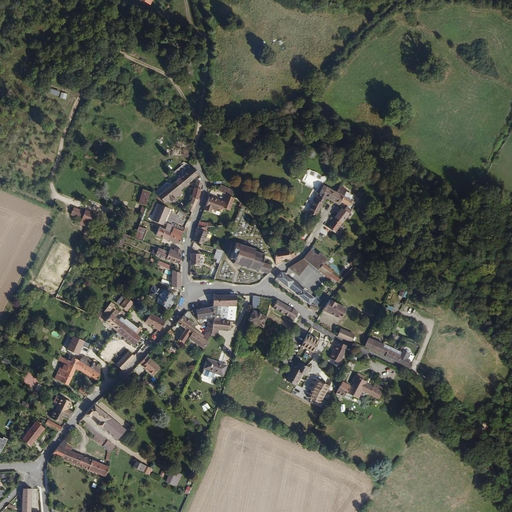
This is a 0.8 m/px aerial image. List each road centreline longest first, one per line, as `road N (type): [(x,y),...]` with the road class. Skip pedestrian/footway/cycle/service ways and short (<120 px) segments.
road 1 (track): [(199,125),(280,116),(307,104),(372,25),(405,0)]
road 2 (residential): [(35,470),(84,405),(195,294)]
road 3 (track): [(203,21),(195,164)]
road 4 (residential): [(195,294),(184,280),(204,188),(195,164)]
